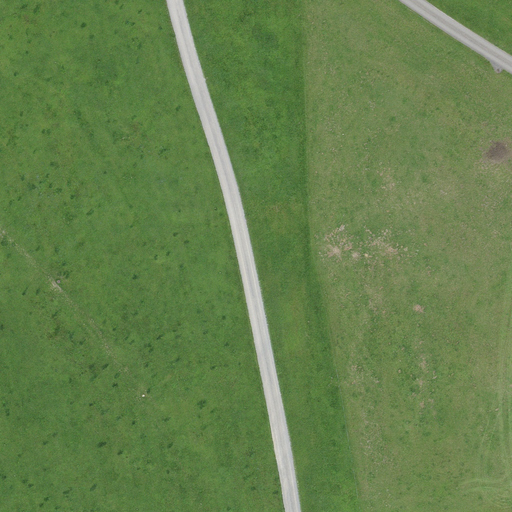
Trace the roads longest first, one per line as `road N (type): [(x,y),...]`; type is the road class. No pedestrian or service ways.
road 1 (track): [(173,0),(233,215),(293,511)]
road 2 (unclassified): [(398,0),(450,42),(511,76)]
